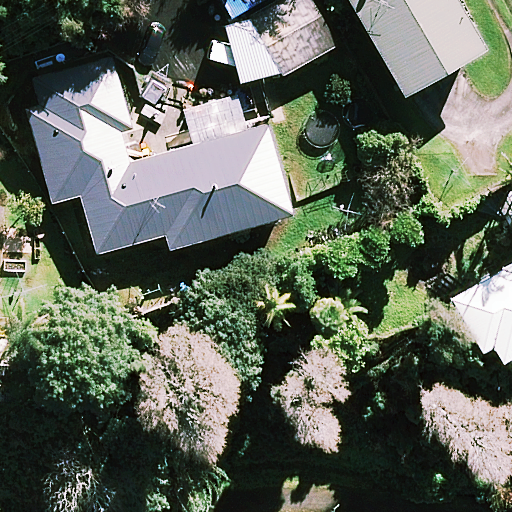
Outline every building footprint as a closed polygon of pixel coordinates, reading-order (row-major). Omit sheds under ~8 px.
[(331,46),(308,0),(281,0),(245,18),(273,74),(331,46)] [(338,0),(388,91),(471,46),(446,0),(338,0)] [(133,157),(107,58),(29,78),(36,104),(20,108),(44,201),(74,193),(89,250),(157,232),(160,247),(265,219),(241,129),(133,157)] [(350,175),(311,79),(286,89),(326,185),(350,175)] [(511,197),(498,205),(511,231),(511,260),(443,298),(476,361),(511,341),(511,197)]
